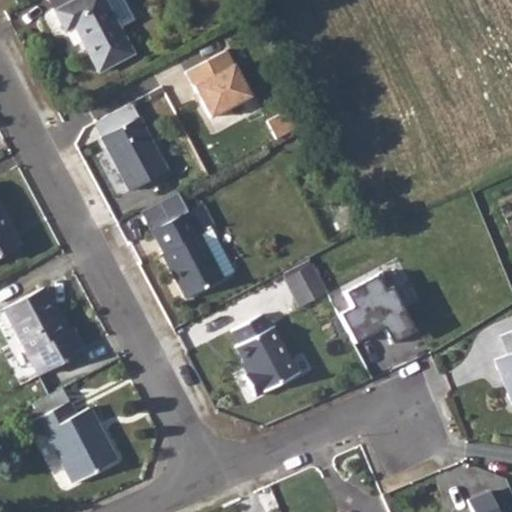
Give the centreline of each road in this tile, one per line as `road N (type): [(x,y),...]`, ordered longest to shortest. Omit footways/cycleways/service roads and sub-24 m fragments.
road 1 (residential): [(212,482),(0,76)]
road 2 (residential): [(212,482),(363,417),(405,424)]
